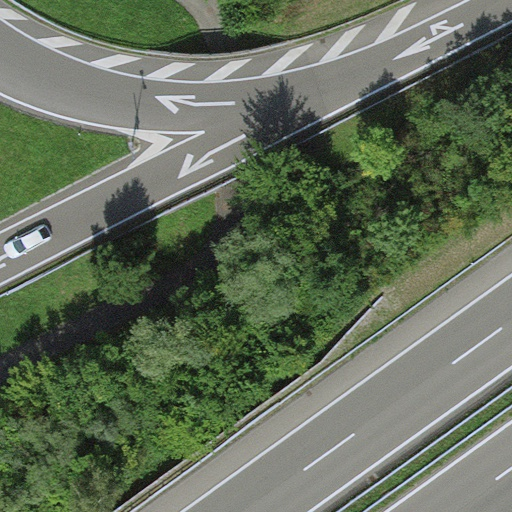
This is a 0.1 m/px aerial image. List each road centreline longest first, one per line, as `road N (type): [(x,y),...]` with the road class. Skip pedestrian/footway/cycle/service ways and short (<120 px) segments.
road 1 (motorway): [(294,104),(0,260)]
road 2 (motorway): [(511,323),(249,511)]
road 3 (motorway): [(294,104),(158,104),(62,81),(0,52)]
road 4 (motorway): [(499,0),(294,104)]
